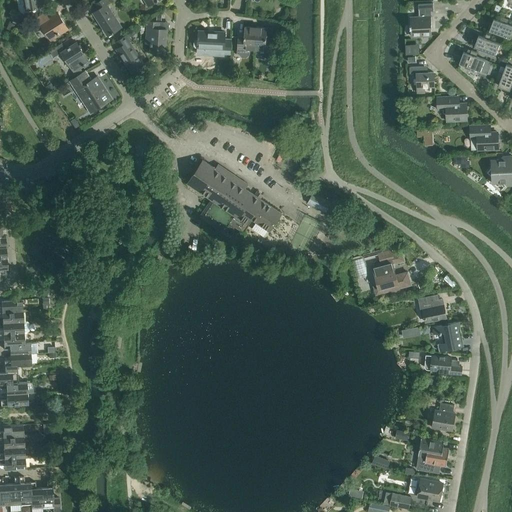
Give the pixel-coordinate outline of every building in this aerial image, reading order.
[(39,0),(24,0),(26,10),(41,8),(39,0)] [(107,0),(102,0),(94,5),(97,11),(93,13),(108,36),(112,34),(114,33),(114,32),(121,27),(107,5),(110,3),(107,0)] [(411,26),(410,26),(410,29),(411,29),(411,36),(432,35),(431,17),(429,17),(429,11),(434,11),(433,4),(418,4),(419,18),(411,18),(411,26)] [(45,12),(31,21),(36,29),(42,25),(52,40),(68,30),(57,13),(49,18),(45,12)] [(508,20),(502,17),(500,21),(494,19),(489,31),(496,33),(495,34),(501,36),(501,35),(511,39),(511,35),(511,25),(507,24),(508,20)] [(10,21),(7,29),(13,31),(16,24),(10,21)] [(147,22),(146,43),(151,43),(151,50),(166,51),(167,29),(159,29),(160,22),(147,22)] [(250,50),(255,50),(256,28),(245,27),(244,37),(238,37),(237,54),(239,54),(239,55),(242,58),(246,58),(250,55),(250,50)] [(256,28),(255,50),(259,50),(259,55),(262,59),(267,59),(270,56),(272,56),(273,38),(266,38),(267,28),(256,28)] [(198,48),(224,50),(223,54),(230,54),(231,40),(225,40),(225,33),(199,31),(199,36),(198,36),(198,38),(198,40),(196,40),(194,42),(194,46),(196,48),(198,48)] [(128,34),(115,43),(119,48),(117,50),(131,72),(144,64),(130,42),(132,40),(128,34)] [(493,36),(487,34),(485,38),(479,35),(474,47),(481,49),(480,51),(486,53),(486,51),(496,55),(500,43),(492,40),(493,36)] [(62,44),(51,51),(55,57),(62,53),(74,72),(89,62),(77,43),(65,50),(62,44)] [(478,53),(471,50),(470,54),(464,52),(459,63),(466,66),(465,67),(471,69),(471,68),(480,71),(485,60),(476,57),(478,53)] [(499,71),(497,78),(501,80),(498,86),(510,90),(511,84),(511,66),(506,64),(503,73),(499,71)] [(423,67),(410,67),(410,74),(417,73),(417,93),(425,93),(424,87),(435,86),(434,72),(423,73),(423,67)] [(86,71),(71,81),(77,91),(80,89),(89,102),(86,104),(91,112),(112,99),(98,77),(92,81),(86,71)] [(456,97),(437,98),(438,109),(443,108),(443,113),(445,114),(446,114),(447,121),(467,120),(467,104),(458,104),(456,102),(456,97)] [(487,126),(470,126),(471,137),(471,150),(478,150),(499,149),(498,132),(489,133),(487,131),(487,126)] [(493,166),(488,172),(494,178),(492,180),(492,183),(504,183),(507,185),(511,185),(511,177),(511,165),(511,164),(511,156),(503,157),(500,160),(491,160),(491,164),(493,166)] [(203,160),(188,183),(212,200),(200,216),(226,234),(232,225),(242,231),(251,218),(270,231),(282,213),(245,188),(248,184),(219,165),(216,169),(203,160)] [(331,202),(313,193),(308,203),(326,213),(331,202)] [(332,204),(327,213),(333,216),(338,207),(332,204)] [(381,263),(373,265),(378,286),(374,287),(376,294),(384,292),(385,292),(392,290),(393,292),(400,290),(399,288),(411,285),(408,272),(396,275),(393,264),(405,261),(402,252),(393,255),(391,250),(378,253),(381,263)] [(440,306),(439,299),(419,304),(421,310),(423,310),(426,322),(446,318),(444,305),(440,306)] [(0,307),(0,312),(26,311),(26,310),(23,310),(22,300),(1,301),(1,307),(0,307)] [(26,311),(0,312),(0,317),(2,317),(2,323),(23,322),(23,312),(26,312),(26,311)] [(439,351),(459,348),(458,341),(460,341),(459,336),(462,336),(459,321),(432,327),(434,335),(442,333),(443,343),(438,344),(439,351)] [(3,329),(0,328),(0,333),(27,332),(28,332),(29,331),(28,323),(27,322),(23,322),(2,323),(3,329)] [(419,326),(402,330),(404,338),(421,334),(419,326)] [(27,332),(0,333),(0,338),(3,339),(3,345),(25,343),(24,334),(27,334),(27,332)] [(25,343),(3,345),(4,349),(10,349),(10,355),(31,354),(31,344),(33,344),(33,343),(25,343)] [(4,361),(5,366),(17,365),(17,366),(35,365),(35,364),(32,364),(31,354),(10,355),(10,361),(4,361)] [(426,355),(425,366),(426,367),(427,369),(428,369),(439,370),(439,372),(461,374),(462,367),(457,366),(458,360),(451,360),(451,357),(426,355)] [(0,383),(18,383),(17,366),(17,365),(5,366),(5,372),(0,372),(0,383)] [(0,383),(0,388),(0,389),(6,389),(6,394),(27,393),(27,383),(30,383),(30,382),(18,383),(0,383)] [(27,393),(6,394),(7,400),(1,401),(1,406),(31,404),(31,403),(28,403),(27,393)] [(436,410),(433,428),(452,431),(455,413),(453,413),(454,405),(441,403),(439,411),(436,410)] [(51,424),(43,424),(44,434),(52,434),(51,424)] [(0,432),(0,437),(27,436),(27,434),(24,435),(23,425),(2,426),(2,432),(0,432)] [(397,429),(396,438),(409,440),(410,432),(397,429)] [(27,436),(0,437),(0,442),(3,442),(3,448),(24,447),(24,437),(27,437),(27,436)] [(419,456),(417,469),(424,470),(439,473),(440,466),(446,467),(449,449),(443,448),(444,442),(421,438),(418,456),(419,456)] [(0,453),(0,458),(28,457),(28,456),(25,456),(24,447),(3,448),(4,454),(0,453)] [(376,456),(373,464),(388,470),(391,462),(376,456)] [(28,457),(0,458),(0,463),(4,463),(4,470),(26,469),(25,459),(28,458),(28,457)] [(14,483),(9,483),(10,505),(19,504),(19,507),(21,507),(19,477),(14,477),(14,483)] [(24,477),(19,477),(21,507),(22,507),(22,504),(31,503),(30,482),(24,483),(24,477)] [(0,505),(10,505),(9,483),(3,484),(2,478),(0,478),(0,505)] [(421,479),(419,488),(417,496),(418,496),(439,500),(439,501),(440,501),(443,484),(443,483),(442,484),(421,480),(422,479),(421,479)] [(47,487),(41,487),(42,509),(53,508),(53,511),(59,511),(59,498),(53,498),(52,481),(47,481),(47,487)] [(35,482),(30,482),(31,503),(31,511),(32,511),(32,509),(42,509),(41,487),(35,488),(35,482)] [(387,492),(384,504),(409,509),(411,497),(387,492)] [(370,502),(369,510),(377,511),(382,511),(384,505),(370,502)]
